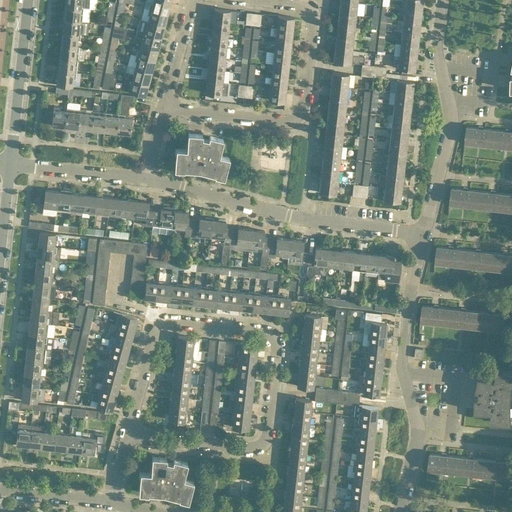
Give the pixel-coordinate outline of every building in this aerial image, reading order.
[(150,4),(149,9),(167,14),(170,3),(160,0),(153,0),(152,5),(150,4)] [(338,12),(356,14),(357,2),(340,0),(339,12),(338,12)] [(404,0),(404,8),(421,10),(422,0),(404,0)] [(118,1),(116,12),(123,14),(125,2),(118,1)] [(63,18),(64,18),(82,20),(83,7),(65,5),(64,16),(63,16),(63,18)] [(382,8),(381,17),(386,18),(386,17),(390,17),(391,13),(387,12),(387,8),(382,7),(382,8)] [(399,7),(398,13),(403,14),(403,20),(421,22),(421,21),(420,21),(421,10),(404,8),(399,7)] [(149,15),(147,21),(164,25),(167,14),(149,9),(147,15),(149,15)] [(212,20),(212,21),(229,23),(229,22),(235,23),(236,11),(237,11),(230,10),(230,11),(214,9),(214,10),(213,20),(212,20)] [(116,12),(114,24),(121,26),(123,14),(116,12)] [(339,13),(338,24),(355,26),(356,14),(338,12),(338,13),(339,13)] [(278,16),(277,28),(293,30),(293,29),(292,29),(294,19),(295,18),(278,16)] [(62,31),(63,31),(77,32),(78,26),(81,26),(82,20),(64,18),(63,29),(62,29),(62,31)] [(140,19),(136,30),(161,37),(164,26),(164,25),(147,21),(140,19)] [(403,20),(401,32),(419,34),(420,22),(421,22),(403,20)] [(213,21),(212,33),(227,35),(229,23),(212,21),(213,21)] [(114,24),(111,36),(118,38),(121,26),(114,24)] [(335,36),(336,37),(353,38),(355,26),(338,24),(336,36),(335,36)] [(277,28),(276,40),(291,42),(292,30),(293,30),(277,28)] [(136,30),(133,42),(141,44),(158,48),(161,37),(136,30)] [(60,44),(61,44),(76,45),(77,39),(79,39),(80,33),(77,32),(63,31),(61,42),(60,42),(60,44)] [(401,32),(400,44),(418,46),(418,45),(417,45),(419,34),(401,32)] [(212,33),(210,45),(226,47),(227,35),(212,33)] [(103,36),(100,47),(106,48),(109,37),(103,36)] [(111,36),(110,46),(116,47),(118,38),(118,37),(111,36)] [(336,37),(335,49),(352,51),(353,38),(336,37)] [(276,40),(274,52),(290,54),(290,53),(291,42),(276,40)] [(59,55),(59,57),(75,58),(77,59),(83,59),(85,47),(79,46),(76,45),(61,44),(60,55),(59,55)] [(138,50),(136,56),(154,61),(157,49),(158,48),(141,44),(141,45),(139,51),(138,50)] [(400,44),(399,56),(416,58),(417,46),(418,46),(400,44)] [(210,46),(209,57),(225,59),(226,47),(210,45),(210,46)] [(352,51),(335,49),(334,60),(333,60),(333,61),(359,64),(359,61),(363,62),(364,56),(351,55),(352,51)] [(109,50),(107,60),(114,61),(116,52),(109,50)] [(269,51),(267,62),(273,63),(273,64),(288,66),(290,54),(274,52),(269,51)] [(136,62),(135,68),(151,72),(154,61),(136,56),(135,61),(136,62)] [(416,58),(399,56),(397,68),(415,70),(415,69),(416,58)] [(58,69),(58,70),(76,72),(77,59),(75,58),(59,57),(58,68),(57,68),(57,69),(58,69)] [(207,69),(223,71),(225,59),(209,57),(208,69),(207,69)] [(106,65),(105,69),(112,71),(114,61),(107,60),(106,65)] [(103,63),(97,62),(95,73),(101,74),(103,63)] [(273,64),(271,76),(288,78),(288,77),(287,77),(288,66),(273,64)] [(129,72),(128,77),(148,83),(151,72),(135,68),(133,73),(129,72)] [(208,69),(206,81),(222,83),(223,71),(207,69),(208,69)] [(56,82),(56,84),(66,85),(72,85),(79,85),(81,72),(76,72),(58,70),(57,82),(56,82)] [(374,71),(373,77),(383,78),(383,79),(390,79),(389,91),(390,91),(395,91),(412,93),(413,82),(414,82),(414,81),(404,80),(401,80),(402,74),(401,74),(385,72),(374,71)] [(103,84),(102,88),(109,89),(112,73),(111,73),(109,73),(106,72),(105,72),(103,84)] [(332,73),(331,84),(346,86),(348,86),(353,87),(354,74),(349,74),(342,73),(332,72),(332,73)] [(95,74),(93,86),(95,87),(99,88),(101,76),(95,74)] [(271,76),(270,88),(285,89),(287,78),(288,78),(271,76)] [(125,78),(122,90),(129,90),(128,91),(135,93),(145,96),(148,84),(148,83),(128,77),(125,77),(125,78)] [(205,92),(204,93),(221,95),(221,94),(227,94),(228,83),(222,83),(206,81),(205,92)] [(331,84),(330,96),(346,98),(348,86),(331,84)] [(285,89),(270,88),(269,100),(285,102),(285,101),(284,101),(285,89)] [(390,91),(388,103),(394,103),(411,105),(412,93),(395,91),(390,91)] [(329,97),(328,108),(345,110),(346,98),(330,96),(329,96),(329,97)] [(116,131),(128,132),(128,133),(130,133),(131,125),(131,121),(132,115),(127,114),(128,101),(120,100),(118,116),(116,131)] [(394,103),(392,115),(409,117),(411,106),(411,105),(394,103)] [(65,126),(65,125),(66,111),(59,110),(60,107),(54,107),(52,125),(53,125),(53,124),(63,125),(63,126),(65,126)] [(78,128),(78,127),(79,112),(73,112),(73,109),(67,108),(66,111),(65,125),(76,126),(76,127),(78,128)] [(326,120),(344,122),(345,110),(328,108),(327,120),(326,120)] [(91,129),(91,128),(92,113),(86,113),(86,110),(80,109),(79,112),(78,127),(89,128),(89,129),(91,129)] [(103,130),(105,115),(98,114),(99,112),(92,111),(92,113),(91,128),(102,129),(101,130),(103,130)] [(116,132),(116,131),(118,116),(111,115),(112,113),(105,112),(105,115),(103,130),(115,131),(115,132),(116,132)] [(392,115),(391,127),(409,129),(408,129),(409,117),(392,115)] [(327,121),(325,132),(342,134),(343,128),(344,122),(326,120),(326,121),(327,121)] [(466,128),(464,142),(492,145),(494,128),(494,129),(490,128),(483,128),(483,126),(479,125),(478,127),(467,126),(467,125),(466,125),(466,128)] [(391,127),(390,140),(407,142),(408,130),(409,130),(409,129),(391,127)] [(492,145),(511,147),(511,130),(510,131),(511,129),(506,128),(506,130),(494,129),(494,128),(492,145)] [(215,175),(224,177),(229,157),(219,155),(220,149),(223,138),(209,135),(202,134),(188,132),(187,143),(186,149),(176,148),(176,149),(175,154),(176,154),(175,169),(184,169),(184,170),(192,171),(193,169),(200,170),(207,172),(206,174),(215,175)] [(324,144),(341,146),(342,134),(325,132),(324,144)] [(390,140),(389,152),(406,154),(406,153),(405,153),(407,142),(390,140)] [(324,145),(323,156),(339,158),(341,146),(324,144),(324,145)] [(389,152),(387,163),(404,165),(405,154),(406,154),(389,152)] [(321,168),(338,170),(339,158),(323,156),(321,168)] [(387,163),(386,175),(403,177),(404,165),(387,163)] [(321,169),(320,180),(336,182),(338,170),(321,168),(321,169)] [(379,175),(378,186),(385,187),(392,188),(401,189),(403,178),(403,177),(386,175),(379,175)] [(318,192),(335,194),(335,193),(336,182),(320,180),(319,191),(318,191),(318,192)] [(452,187),(450,203),(477,206),(479,190),(478,190),(468,189),(468,187),(463,186),(463,188),(452,187)] [(401,189),(385,187),(384,199),(383,199),(401,201),(401,200),(400,200),(401,189)] [(43,208),(56,209),(58,192),(48,190),(45,190),(43,208)] [(69,211),(69,208),(71,192),(71,190),(65,190),(64,191),(63,192),(61,192),(61,191),(58,191),(58,192),(56,209),(69,211)] [(477,206),(504,209),(506,193),(505,193),(505,194),(495,192),(495,190),(490,190),(490,192),(479,190),(477,206)] [(71,192),(69,208),(76,209),(76,211),(82,212),(82,210),(84,194),(73,193),(71,192)] [(82,210),(82,212),(88,213),(89,213),(95,214),(95,211),(95,210),(97,195),(96,195),(96,196),(86,195),(86,194),(84,194),(82,210)] [(95,210),(95,211),(102,212),(101,214),(108,215),(108,213),(110,197),(109,197),(99,196),(97,195),(95,210)] [(110,197),(108,213),(115,213),(114,216),(121,217),(121,214),(123,198),(122,198),(122,199),(112,198),(112,197),(110,197)] [(123,198),(121,214),(128,215),(127,217),(133,218),(134,215),(136,200),(135,199),(135,200),(124,199),(125,198),(123,198)] [(142,225),(152,226),(154,209),(148,208),(149,201),(148,201),(148,202),(137,200),(136,200),(134,215),(141,216),(140,223),(142,225)] [(152,226),(172,228),(174,209),(174,207),(166,206),(166,209),(163,209),(163,208),(161,208),(160,210),(154,209),(152,226)] [(184,235),(191,236),(193,219),(186,218),(187,211),(186,211),(176,210),(174,209),(172,228),(185,230),(184,235)] [(193,219),(191,236),(197,237),(204,238),(204,243),(210,243),(211,236),(211,234),(213,219),(213,217),(212,217),(212,218),(205,217),(205,219),(201,218),(199,217),(199,220),(193,219)] [(211,236),(210,243),(217,244),(217,243),(223,244),(223,245),(222,256),(228,256),(229,246),(231,228),(225,228),(225,221),(225,219),(218,218),(217,220),(214,220),(214,219),(213,219),(211,234),(211,236)] [(29,221),(28,227),(54,230),(54,224),(29,221)] [(172,228),(152,226),(151,234),(171,236),(172,228)] [(249,248),(249,245),(251,229),(240,228),(240,227),(238,227),(238,229),(231,228),(229,246),(249,248)] [(251,229),(249,245),(262,247),(261,255),(259,268),(267,269),(268,255),(268,254),(270,238),(263,237),(264,230),(263,231),(253,230),(253,229),(251,229)] [(40,231),(38,244),(54,246),(55,239),(58,240),(58,233),(40,231)] [(88,237),(87,250),(95,250),(95,247),(96,238),(88,237)] [(268,254),(268,255),(275,256),(275,254),(281,255),(281,256),(288,257),(288,255),(290,239),(278,238),(277,237),(276,239),(270,238),(268,254)] [(99,243),(98,250),(110,252),(116,252),(117,241),(104,239),(104,243),(99,243)] [(290,239),(288,255),(294,256),(294,258),(300,258),(300,264),(301,264),(307,265),(308,253),(302,253),(303,240),(303,241),(292,240),(292,239),(290,239)] [(128,254),(134,254),(146,256),(147,244),(129,242),(128,254)] [(38,244),(37,257),(53,259),(54,259),(60,260),(61,246),(54,246),(38,244)] [(437,245),(435,262),(462,265),(464,249),(464,248),(464,249),(453,248),(453,246),(449,246),(449,247),(437,246),(437,245)] [(307,265),(306,272),(326,274),(326,272),(327,267),(327,265),(329,248),(328,248),(328,249),(318,248),(318,247),(315,247),(315,254),(308,253),(307,265)] [(329,248),(327,265),(333,266),(333,268),(339,268),(340,266),(341,250),(340,251),(331,249),(329,248)] [(189,249),(188,258),(195,259),(196,250),(189,249)] [(462,265),(489,268),(491,252),(480,251),(481,249),(476,249),(476,250),(464,249),(462,265)] [(341,250),(340,266),(346,267),(346,269),(352,270),(354,252),(354,251),(351,251),(351,252),(343,251),(343,250),(341,250)] [(359,270),(365,271),(367,253),(366,253),(354,252),(352,270),(352,275),(359,276),(359,270)] [(491,252),(489,268),(511,270),(511,254),(508,254),(508,252),(503,252),(503,254),(492,252),(491,252)] [(365,271),(378,272),(380,254),(379,254),(379,255),(369,254),(369,253),(367,253),(365,271)] [(378,272),(377,277),(384,277),(384,278),(392,279),(399,280),(401,262),(400,262),(392,261),(393,255),(392,255),(392,256),(382,255),(382,254),(380,254),(378,272)] [(37,257),(36,270),(54,272),(58,272),(60,260),(54,259),(37,257)] [(36,270),(34,283),(55,285),(56,279),(53,278),(54,272),(36,270)] [(145,287),(144,297),(156,298),(158,283),(158,281),(153,281),(152,282),(146,281),(145,287)] [(158,283),(156,298),(168,300),(170,284),(164,283),(164,282),(158,281),(158,283)] [(34,283),(33,296),(49,297),(51,298),(54,298),(56,285),(55,285),(50,285),(34,283)] [(170,284),(168,300),(180,301),(182,285),(182,284),(176,283),(176,285),(170,284)] [(182,285),(180,301),(192,302),(194,287),(187,286),(188,284),(182,284),(182,285)] [(194,287),(192,302),(204,304),(206,288),(206,286),(200,286),(200,288),(194,287)] [(206,288),(204,304),(216,305),(217,289),(211,289),(212,287),(206,286),(206,288)] [(217,289),(216,305),(228,307),(229,291),(230,289),(224,289),(224,290),(217,289)] [(229,291),(228,307),(240,308),(241,292),(235,292),(235,290),(230,289),(229,291)] [(241,292),(240,308),(251,309),(253,294),(253,292),(248,291),(248,293),(241,292)] [(253,294),(251,309),(264,311),(265,295),(259,294),(259,292),(253,292),(253,294)] [(265,295),(264,311),(276,312),(277,297),(277,296),(278,294),(272,294),(272,296),(265,295)] [(277,297),(276,312),(288,313),(289,303),(290,298),(283,297),(283,295),(278,294),(277,296),(277,297)] [(33,296),(31,308),(47,310),(48,304),(51,304),(51,298),(49,297),(33,296)] [(374,309),(395,311),(396,305),(374,303),(374,309)] [(79,304),(77,314),(82,315),(85,305),(79,304)] [(422,304),(420,322),(448,324),(449,307),(449,308),(438,307),(438,305),(434,304),(434,306),(423,305),(423,304),(422,304)] [(87,307),(85,316),(91,318),(94,308),(87,307)] [(448,324),(475,327),(477,310),(476,310),(476,311),(466,310),(466,308),(461,307),(461,309),(450,308),(450,307),(449,307),(448,324)] [(31,308),(30,321),(46,323),(46,317),(49,317),(50,311),(47,310),(31,308)] [(335,316),(343,317),(344,309),(335,308),(335,316)] [(477,310),(475,327),(503,330),(504,313),(503,313),(503,314),(493,313),(493,311),(488,310),(488,312),(477,311),(477,310)] [(365,312),(363,333),(368,333),(385,335),(387,323),(381,323),(382,314),(365,312)] [(77,314),(74,324),(80,325),(82,315),(77,314)] [(118,320),(116,325),(133,329),(137,318),(121,314),(119,320),(118,320)] [(305,315),(304,326),(321,328),(326,329),(327,317),(321,316),(320,316),(315,316),(305,315)] [(85,318),(83,328),(89,329),(91,320),(85,318)] [(30,321),(28,334),(47,336),(48,323),(46,323),(30,321)] [(110,323),(107,335),(115,337),(130,341),(133,329),(116,325),(110,323)] [(304,326),(302,338),(318,340),(318,339),(325,340),(326,329),(321,328),(304,326)] [(83,328),(81,337),(87,339),(89,329),(83,328)] [(73,329),(71,339),(77,340),(79,331),(73,329)] [(368,333),(367,339),(369,339),(369,345),(384,347),(385,335),(368,333)] [(28,334),(27,347),(46,349),(47,336),(28,334)] [(178,335),(176,347),(193,349),(193,344),(195,344),(196,337),(178,335)] [(111,342),(110,347),(127,352),(130,341),(115,337),(115,338),(113,343),(111,342)] [(302,338),(301,350),(319,352),(319,346),(317,346),(318,340),(302,338)] [(71,339),(69,349),(75,350),(77,340),(71,339)] [(80,342),(77,351),(84,353),(86,343),(80,342)] [(240,349),(239,355),(255,357),(257,344),(239,342),(238,348),(240,349)] [(368,352),(366,351),(365,357),(382,359),(384,347),(369,345),(368,352)] [(27,347),(26,360),(44,362),(46,349),(27,347)] [(111,353),(109,360),(124,364),(127,352),(110,347),(108,353),(111,353)] [(176,347),(175,359),(193,361),(194,356),(192,356),(193,349),(176,347)] [(414,357),(415,357),(422,358),(423,349),(415,348),(414,357)] [(301,350),(300,362),(315,364),(316,357),(318,357),(319,352),(301,350)] [(77,351),(75,361),(82,362),(84,353),(77,351)] [(67,355),(65,364),(71,366),(73,356),(67,355)] [(237,360),(237,367),(254,369),(255,357),(239,355),(239,361),(237,360)] [(365,357),(365,362),(366,363),(366,369),(381,371),(382,359),(365,357)] [(175,359),(174,371),(190,373),(191,367),(192,367),(193,361),(175,359)] [(26,360),(24,373),(40,375),(41,368),(44,368),(44,362),(26,360)] [(105,365),(104,371),(121,375),(124,364),(109,360),(107,366),(105,365)] [(300,362),(298,374),(316,376),(316,371),(314,371),(315,364),(300,362)] [(65,364),(63,374),(69,375),(71,366),(65,364)] [(74,365),(72,375),(78,376),(80,367),(74,365)] [(237,372),(236,379),(253,381),(254,369),(237,367),(236,372),(237,372)] [(491,422),(497,422),(497,421),(511,422),(511,412),(511,409),(511,403),(511,404),(511,397),(511,391),(511,371),(497,368),(495,378),(489,377),(478,375),(475,389),(475,396),(474,410),(485,411),(491,412),(490,421),(491,421),(491,422)] [(365,375),(363,375),(363,380),(380,382),(381,371),(366,369),(365,375)] [(104,377),(103,383),(118,387),(121,375),(104,371),(102,376),(104,377)] [(174,371),(172,383),(190,385),(191,379),(189,379),(190,373),(174,371)] [(24,373),(23,386),(39,387),(40,380),(40,375),(24,373)] [(316,376),(298,374),(297,385),(313,387),(313,381),(315,381),(316,376)] [(72,375),(70,384),(76,385),(78,376),(72,375)] [(235,384),(234,391),(251,393),(253,381),(236,379),(236,384),(235,384)] [(62,380),(60,390),(66,391),(68,381),(62,380)] [(363,380),(362,386),(364,386),(363,393),(378,394),(380,382),(363,380)] [(99,389),(97,394),(114,399),(118,387),(103,383),(101,389),(99,389)] [(172,383),(171,395),(187,397),(188,391),(189,391),(190,385),(172,383)] [(39,387),(23,386),(21,399),(37,401),(38,393),(40,393),(41,388),(39,387)] [(60,390),(58,399),(63,401),(66,391),(60,390)] [(235,396),(234,403),(250,405),(251,393),(234,391),(233,396),(235,396)] [(68,392),(66,402),(72,403),(74,394),(68,392)] [(93,393),(91,399),(98,401),(96,407),(101,408),(111,411),(114,399),(97,394),(93,393)] [(171,395),(170,407),(187,409),(188,404),(187,404),(187,397),(171,395)] [(295,397),(294,410),(312,412),(312,406),(310,406),(311,399),(295,397)] [(19,409),(20,402),(9,400),(8,408),(19,409)] [(20,402),(19,409),(33,411),(33,410),(33,403),(21,402),(20,402)] [(232,409),(231,415),(248,417),(250,405),(234,403),(233,409),(232,409)] [(355,404),(354,416),(358,417),(376,419),(377,407),(367,406),(361,405),(358,405),(355,404)] [(170,407),(168,420),(189,422),(190,410),(187,409),(170,407)] [(85,409),(84,415),(84,416),(84,418),(97,420),(97,422),(105,423),(106,413),(98,410),(85,409)] [(294,410),(293,422),(308,423),(309,417),(311,417),(312,412),(294,410)] [(248,417),(231,415),(230,419),(232,420),(231,426),(247,428),(248,417)] [(358,417),(358,422),(359,423),(359,429),(374,431),(376,419),(358,417)] [(293,422),(291,433),(309,436),(310,430),(308,430),(308,423),(293,422)] [(18,426),(16,444),(29,445),(31,430),(31,427),(31,425),(32,425),(18,423),(18,426)] [(31,430),(29,445),(42,447),(44,431),(43,431),(44,429),(44,426),(32,425),(31,425),(31,427),(31,430)] [(68,450),(67,453),(76,454),(76,450),(81,451),(82,435),(82,433),(83,431),(75,430),(76,426),(70,425),(69,434),(70,434),(68,450)] [(42,447),(55,448),(57,432),(56,432),(49,431),(50,429),(44,429),(43,431),(44,431),(42,447)] [(358,435),(356,435),(356,441),(373,443),(374,431),(359,429),(358,435)] [(55,448),(68,450),(70,434),(69,434),(62,433),(63,431),(56,430),(56,432),(57,432),(55,448)] [(82,435),(81,451),(94,452),(94,448),(103,449),(105,434),(83,431),(82,433),(82,435)] [(291,433),(290,445),(306,447),(306,440),(309,441),(309,436),(291,433)] [(356,441),(355,446),(357,446),(356,453),(372,454),(373,443),(356,441)] [(290,445),(289,457),(306,459),(307,454),(305,454),(306,447),(290,445)] [(430,453),(428,470),(429,470),(429,469),(456,472),(458,456),(457,456),(446,455),(447,453),(442,452),(442,454),(431,453),(430,453)] [(355,459),(353,459),(353,464),(370,466),(372,454),(356,453),(355,459)] [(456,472),(483,475),(485,458),(484,458),(484,459),(473,458),(474,456),(469,455),(469,457),(458,456),(456,472)] [(179,498),(188,501),(193,481),(183,478),(184,473),(187,462),(173,458),(166,457),(152,456),(151,467),(150,467),(150,472),(140,471),(140,472),(139,478),(140,478),(139,492),(148,493),(156,495),(157,493),(164,493),(171,495),(170,497),(179,499),(179,498)] [(289,457),(287,469),(303,471),(304,465),(306,465),(306,459),(289,457)] [(485,458),(483,475),(509,478),(509,479),(510,479),(511,462),(511,461),(511,462),(501,461),(501,459),(496,458),(496,460),(485,459),(485,458)] [(348,464),(346,476),(353,476),(369,478),(370,466),(353,464),(353,465),(348,464)] [(287,469),(286,481),(304,483),(304,478),(302,477),(303,471),(287,469)] [(353,483),(351,483),(350,488),(368,490),(369,478),(353,476),(353,483)] [(286,481),(285,493),(300,495),(301,488),(303,489),(304,483),(286,481)] [(350,488),(350,494),(351,494),(351,500),(366,502),(368,490),(350,488)] [(285,493),(283,505),(301,507),(301,501),(300,501),(300,495),(285,493)] [(348,506),(348,511),(365,511),(366,502),(351,500),(350,507),(348,506)]
